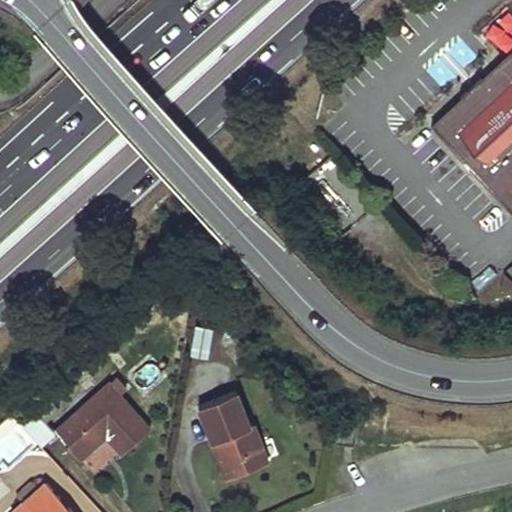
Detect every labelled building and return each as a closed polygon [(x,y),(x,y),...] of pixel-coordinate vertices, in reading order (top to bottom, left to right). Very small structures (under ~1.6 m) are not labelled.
[(511,53),(435,123),(511,206),(511,53)] [(208,359),(211,327),(191,325),(188,356),(208,359)] [(122,455),(150,430),(108,383),(55,432),(77,455),(102,433),(122,455)] [(216,440),(230,476),(266,462),(251,425),(248,426),(234,392),(196,408),(210,443),(216,440)] [(41,444),(52,431),(32,413),(21,426),(41,444)] [(356,426),(339,423),(335,441),(354,443),(356,426)] [(225,478),(230,476),(216,440),(210,443),(225,478)] [(73,511),(46,483),(14,511),(73,511)]
